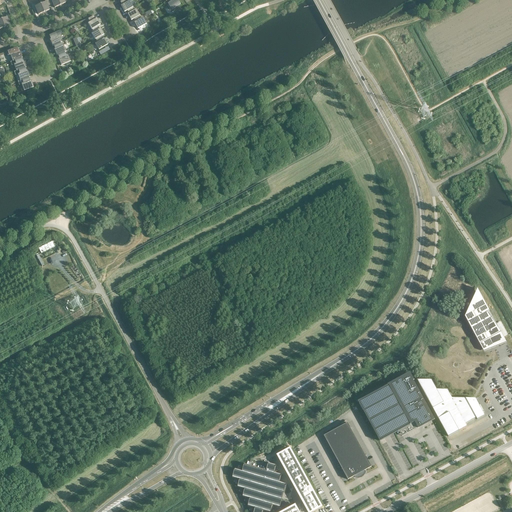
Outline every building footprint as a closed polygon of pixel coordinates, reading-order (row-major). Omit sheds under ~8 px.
[(50,4),(47,0),(44,0),(45,2),(40,4),(44,12),(49,10),(47,5),(50,4)] [(124,0),(120,2),(122,5),(121,6),(125,12),(127,11),(127,10),(133,7),(133,8),(133,7),(130,1),(128,2),(126,0),(124,0)] [(167,0),(168,0),(170,3),(168,4),(172,10),(181,4),(177,0),(167,0)] [(38,15),(44,12),(40,4),(35,6),(34,4),(31,5),(33,11),(36,10),(38,15)] [(135,10),(133,8),(133,7),(127,10),(127,11),(129,13),(128,14),(131,20),(134,19),(140,16),(137,9),(135,10)] [(6,17),(1,19),(4,28),(10,26),(8,21),(11,20),(9,14),(6,15),(6,17)] [(95,19),(93,16),(88,19),(89,22),(88,23),(91,30),(92,30),(91,29),(97,26),(100,25),(96,18),(95,19)] [(141,19),(140,16),(134,19),(136,22),(134,22),(138,29),(147,24),(143,17),(141,19)] [(99,29),(97,26),(91,29),(92,30),(93,32),(91,33),(95,40),(95,39),(101,36),(104,35),(100,28),(99,29)] [(61,35),(60,31),(49,36),(51,39),(50,40),(53,46),(54,46),(62,42),(60,39),(62,38),(60,35),(61,35)] [(101,36),(95,39),(95,40),(97,42),(95,43),(99,50),(107,45),(104,38),(103,39),(101,36)] [(64,41),(62,42),(54,46),(55,49),(54,49),(57,56),(58,55),(66,52),(63,45),(65,44),(64,41)] [(18,51),(17,48),(6,52),(8,56),(10,55),(13,61),(21,58),(22,58),(19,51),(18,51)] [(68,50),(66,52),(58,55),(59,58),(58,59),(61,66),(66,63),(67,66),(70,64),(69,62),(70,61),(67,55),(70,54),(68,50)] [(22,61),(21,58),(13,61),(10,62),(11,66),(14,65),(16,71),(24,68),(25,68),(26,68),(23,61),(22,61)] [(26,71),(25,68),(24,68),(16,71),(14,72),(15,75),(18,74),(20,81),(28,78),(29,77),(27,71),(26,71)] [(29,81),(28,78),(20,81),(17,82),(19,85),(21,84),(24,91),(33,87),(31,80),(29,81)] [(52,241),(38,248),(41,254),(54,247),(52,241)] [(477,289),(471,303),(469,306),(470,307),(465,317),(484,352),(507,343),(477,289)] [(435,420),(434,419),(413,381),(414,380),(410,372),(387,384),(388,385),(358,401),(380,441),(399,431),(398,432),(397,432),(397,433),(398,433),(398,434),(399,434),(400,433),(402,436),(418,428),(418,429),(435,420)] [(483,412),(482,410),(479,405),(480,405),(479,405),(476,399),(452,398),(448,390),(436,389),(431,380),(417,380),(448,437),(467,426),(466,423),(476,418),(477,419),(485,415),(483,412),(484,412),(483,412)] [(348,480),(371,467),(347,423),(324,436),(348,480)] [(290,449),(278,456),(309,511),(311,511),(321,507),(290,449)] [(255,508),(253,511),(262,511),(263,510),(270,511),(273,504),(280,506),(282,502),(277,501),(276,499),(276,498),(282,500),(287,484),(279,482),(281,475),(274,473),(276,465),(268,463),(267,469),(264,468),(264,470),(244,464),(242,471),(235,469),(235,470),(236,470),(234,477),(233,477),(232,477),(240,479),(238,487),(245,489),(243,496),(250,498),(248,505),(255,508)]
